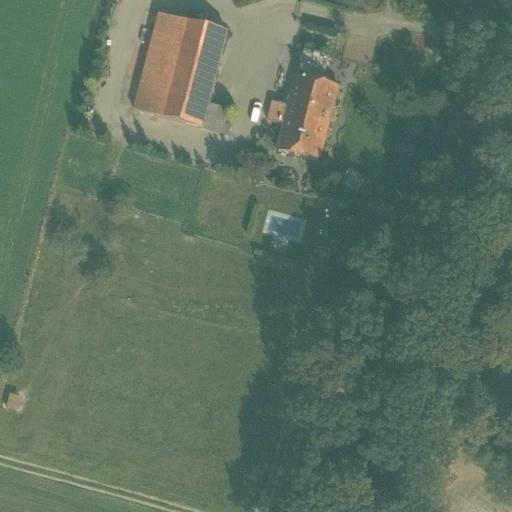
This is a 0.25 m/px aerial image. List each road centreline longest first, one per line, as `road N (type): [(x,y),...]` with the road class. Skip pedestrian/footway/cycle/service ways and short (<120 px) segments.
road 1 (unclassified): [(422,511),(511,168)]
road 2 (track): [(252,511),(268,497),(299,405),(329,391),(455,388)]
road 3 (track): [(0,463),(180,511)]
